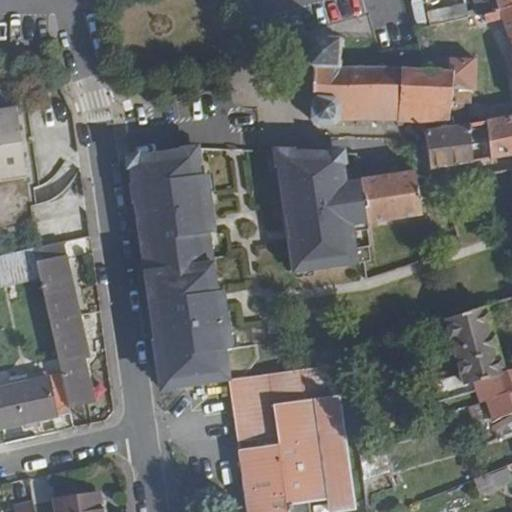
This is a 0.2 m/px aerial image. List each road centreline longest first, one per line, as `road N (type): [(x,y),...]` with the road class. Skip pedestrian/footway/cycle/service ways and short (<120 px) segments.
road 1 (residential): [(63,0),(97,103),(142,436)]
road 2 (residential): [(142,436),(0,469)]
